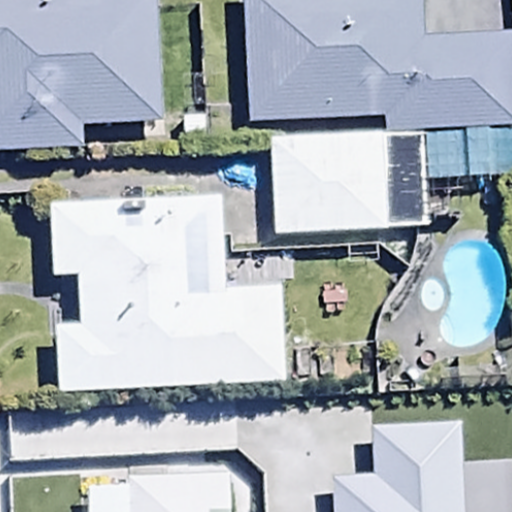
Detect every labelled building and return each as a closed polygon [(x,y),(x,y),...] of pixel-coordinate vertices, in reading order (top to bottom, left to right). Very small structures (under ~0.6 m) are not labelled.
[(157,128),(152,0),(0,0),(0,160),(82,157),(81,131),(157,128)] [(266,98),(268,202),(384,200),(382,96),(266,98)] [(511,136),(428,139),(430,184),(511,180),(511,136)] [(51,293),(54,362),(281,352),(277,252),(220,254),(216,159),(46,166),(49,246),(72,245),(74,292),(51,293)] [(283,464),(283,500),(431,498),(429,370),(388,371),(388,362),(270,364),(271,464),(283,464)] [(231,511),(232,482),(125,482),(125,511),(231,511)]
